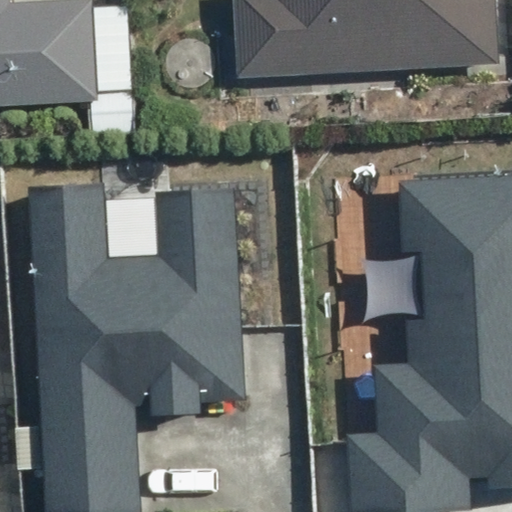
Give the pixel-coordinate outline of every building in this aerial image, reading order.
[(0,0),(0,101),(92,95),(86,8),(6,14),(4,0),(0,0)] [(511,0),(244,0),(248,76),(511,63),(511,0)] [(173,88),(179,93),(187,97),(195,97),(203,95),(210,91),(215,84),(217,76),(217,68),(214,60),(209,54),(201,50),(193,48),(186,49),(179,53),(173,58),(170,65),(168,73),(169,80),(173,88)] [(351,510),(468,506),(467,475),(492,475),(492,484),(511,483),(511,171),(395,175),(398,256),(419,255),(421,316),(403,317),(404,362),(375,363),(377,432),(348,433),(351,510)] [(46,511),(126,511),(141,511),(135,406),(152,405),(152,414),(201,412),(201,402),(247,399),(236,186),(156,190),(160,255),(109,257),(105,182),(29,186),(46,511)]
